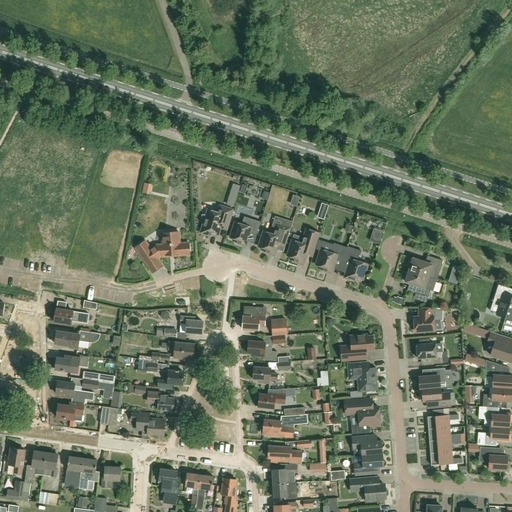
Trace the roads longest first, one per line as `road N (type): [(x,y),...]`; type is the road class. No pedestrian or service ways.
road 1 (primary): [(511,213),(0,51)]
road 2 (residential): [(405,482),(385,314),(245,266),(216,268)]
road 3 (residential): [(167,451),(211,339),(223,335),(233,343),(240,461)]
road 4 (residential): [(45,435),(41,317),(17,313),(0,359)]
road 5 (track): [(511,8),(398,159)]
